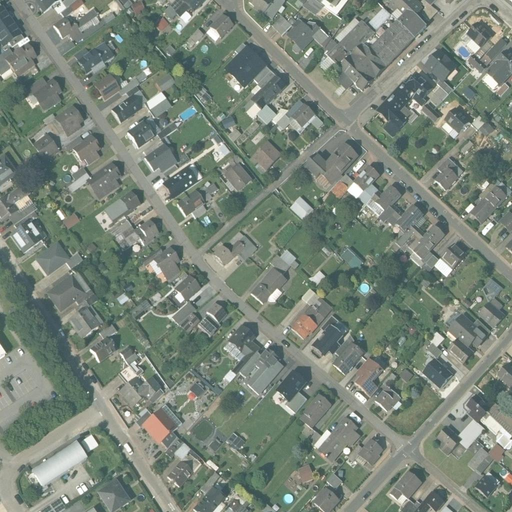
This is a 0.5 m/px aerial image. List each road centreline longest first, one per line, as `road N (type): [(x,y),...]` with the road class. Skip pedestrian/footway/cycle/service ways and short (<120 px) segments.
road 1 (residential): [(14,0),(195,257)]
road 2 (residential): [(195,257),(225,293),(408,450)]
road 3 (residential): [(343,121),(511,276)]
road 4 (tertiary): [(0,250),(109,413)]
road 5 (residential): [(343,121),(473,0)]
road 6 (residential): [(230,4),(343,121)]
road 7 (residential): [(511,331),(408,450)]
road 8 (unclassified): [(109,413),(55,438),(11,474),(7,487),(19,511)]
